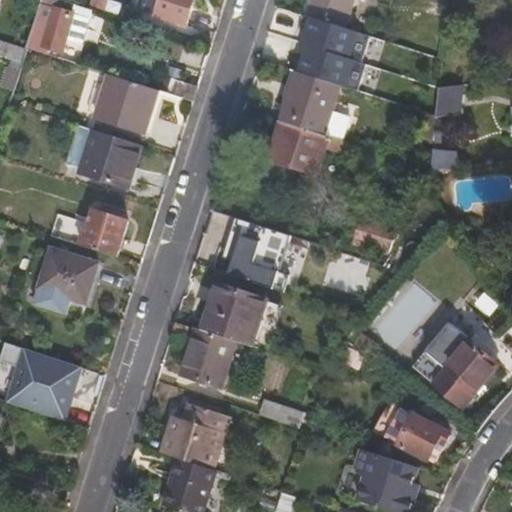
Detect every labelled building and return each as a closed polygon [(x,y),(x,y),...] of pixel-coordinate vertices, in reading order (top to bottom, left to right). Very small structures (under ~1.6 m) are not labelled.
[(41,0),(26,49),(48,57),(50,49),(59,52),(75,5),(60,0),(41,0)] [(159,0),(155,14),(184,25),(192,0),(159,0)] [(314,0),(310,16),(348,28),(356,0),(314,0)] [(304,42),(271,32),(262,60),(294,70),(304,42)] [(0,57),(21,65),(26,49),(0,40),(0,57)] [(346,87),(302,74),(287,121),(330,136),(346,87)] [(158,92),(107,75),(95,117),(145,134),(158,92)] [(444,94),(446,77),(438,75),(434,116),(443,118),(444,94)] [(192,102),(197,86),(171,77),(166,94),(192,102)] [(454,93),(444,94),(443,118),(448,117),(453,116),(454,93)] [(511,107),(507,108),(510,128),(502,131),(503,141),(511,141),(511,147),(511,146),(511,107)] [(459,125),(457,115),(453,116),(448,117),(448,127),(459,125)] [(355,144),(330,136),(287,121),(275,160),(322,175),(332,148),(352,153),(355,144)] [(141,146),(82,127),(70,163),(82,168),(80,175),(128,190),(129,185),(134,169),(141,146)] [(441,140),(438,172),(461,169),(460,153),(441,140)] [(134,169),(129,185),(135,186),(140,170),(134,169)] [(55,239),(116,259),(127,225),(94,214),(90,223),(62,214),(55,239)] [(361,245),(396,256),(409,230),(368,218),(361,245)] [(277,286),(293,236),(240,219),(224,270),(277,286)] [(361,294),(370,260),(336,250),(326,284),(361,294)] [(33,307),(59,315),(63,299),(68,300),(82,304),(96,267),(50,253),(33,307)] [(208,332),(238,342),(254,347),(269,299),(222,285),(208,332)] [(63,299),(59,315),(63,316),(68,300),(63,299)] [(285,305),(269,299),(254,347),(260,349),(268,324),(278,326),(285,305)] [(453,326),(416,371),(467,413),(505,369),(453,326)] [(208,332),(198,329),(182,377),(222,390),(238,342),(208,332)] [(369,362),(356,353),(349,368),(361,375),(369,362)] [(66,393),(75,366),(46,357),(45,360),(28,355),(20,379),(35,384),(31,395),(53,402),(51,407),(68,412),(73,395),(66,393)] [(283,394),(290,366),(267,360),(261,389),(283,394)] [(0,403),(16,409),(20,397),(0,389),(0,403)] [(262,399),(256,416),(295,428),(300,412),(262,399)] [(178,416),(165,453),(181,458),(216,468),(231,420),(192,408),(188,419),(178,416)] [(438,443),(446,447),(452,436),(403,413),(391,437),(431,457),(438,443)] [(438,460),(446,447),(438,443),(431,457),(438,460)] [(412,494),(420,469),(364,451),(358,468),(368,474),(360,498),(402,511),(411,511),(417,496),(412,494)] [(187,511),(206,511),(219,470),(216,468),(181,458),(167,506),(187,511)] [(295,511),(299,503),(285,499),(280,511),(295,511)]
